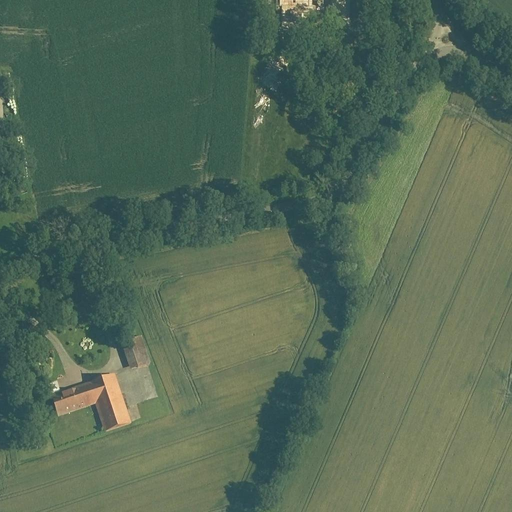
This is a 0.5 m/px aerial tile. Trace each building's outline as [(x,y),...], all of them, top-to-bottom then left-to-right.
[(262,0),(262,12),(329,14),(329,0),(262,0)] [(364,0),(351,0),(352,25),(365,25),(364,0)] [(350,39),(327,45),(332,61),(354,55),(350,39)] [(101,314),(98,292),(62,298),(66,319),(101,314)] [(141,341),(123,346),(130,373),(149,368),(141,341)] [(117,376),(52,397),(59,418),(98,406),(107,435),(133,427),(117,376)] [(57,383),(48,385),(51,392),(59,389),(57,383)]
